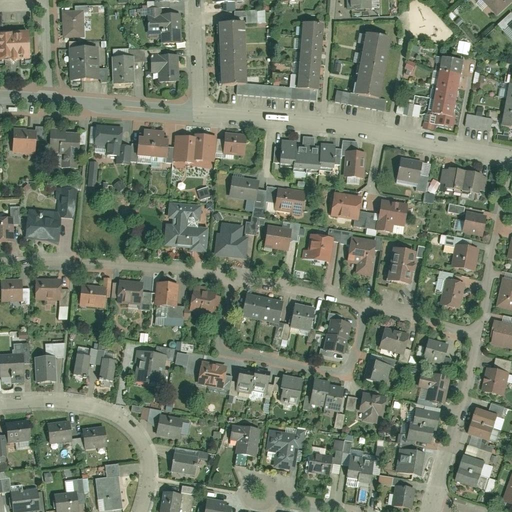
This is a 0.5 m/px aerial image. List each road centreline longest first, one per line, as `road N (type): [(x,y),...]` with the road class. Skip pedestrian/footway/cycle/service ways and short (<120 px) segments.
road 1 (residential): [(511,157),(198,112)]
road 2 (residential): [(231,274),(220,338),(227,352),(337,372),(350,364),(366,306)]
road 3 (residential): [(231,274),(77,258),(0,262)]
road 4 (residential): [(0,403),(84,405),(132,426),(147,451),(141,511)]
road 5 (residential): [(511,173),(479,333)]
road 6 (residential): [(198,112),(48,99)]
road 7 (residential): [(366,306),(231,274)]
